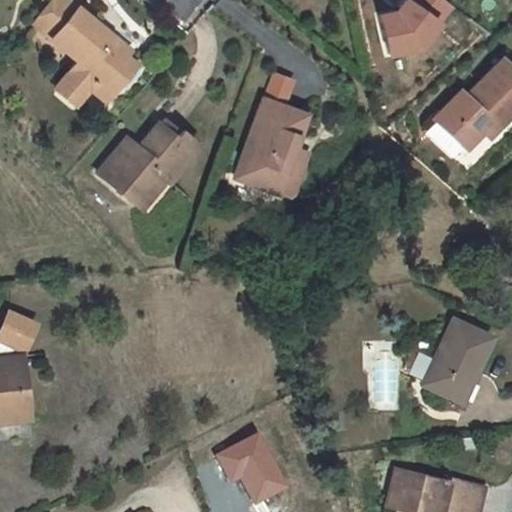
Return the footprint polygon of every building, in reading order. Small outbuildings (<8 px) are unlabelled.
[(77,61),(69,71),(89,88),(95,82),(110,94),(133,65),(123,56),(107,44),(112,38),(76,8),(66,0),(51,0),(32,24),(51,39),(77,61)] [(446,48),(440,0),(385,0),(392,54),(446,48)] [(128,51),(112,38),(107,44),(123,56),(128,51)] [(435,121),(464,148),(480,131),(489,122),(495,128),(511,110),(511,70),(500,59),(465,97),(460,92),(433,119),(435,121)] [(69,71),(54,89),(75,105),(89,88),(69,71)] [(95,82),(89,88),(104,101),(110,94),(95,82)] [(304,115),(262,100),(234,178),(286,196),(291,194),(302,164),(288,159),(293,147),(304,115)] [(163,117),(157,124),(173,137),(178,130),(163,117)] [(435,121),(426,131),(453,157),(462,147),(435,121)] [(495,128),(489,122),(480,131),(487,137),(495,128)] [(131,202),(156,173),(166,182),(196,146),(178,130),(173,137),(157,124),(137,147),(126,138),(96,173),(131,202)] [(196,146),(166,182),(171,186),(201,150),(196,146)] [(306,152),(293,147),(288,159),(302,164),(306,152)] [(156,173),(131,202),(142,211),(166,182),(156,173)] [(34,324),(8,312),(0,328),(0,340),(22,351),(34,324)] [(452,320),(422,384),(453,398),(459,401),(473,371),(489,338),(452,320)] [(22,351),(0,340),(0,358),(20,356),(22,351)] [(0,422),(17,420),(15,400),(20,400),(18,379),(22,379),(20,356),(0,358),(0,422)] [(473,371),(459,401),(453,398),(450,405),(463,410),(480,374),(473,371)] [(15,400),(17,420),(27,419),(22,379),(18,379),(20,400),(15,400)] [(399,510),(398,511),(478,511),(484,488),(448,478),(447,482),(395,469),(386,507),(399,510)]
